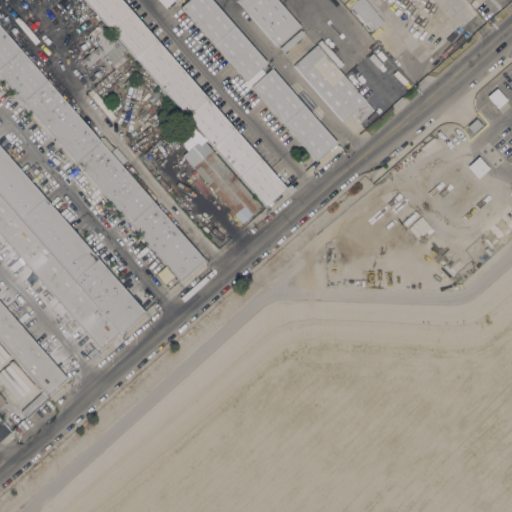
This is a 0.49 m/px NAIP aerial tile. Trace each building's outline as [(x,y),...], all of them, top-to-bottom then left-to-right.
[(264,206),(84,0),(121,0),(285,187),(264,206)] [(156,0),(163,8),(172,0),(156,0)] [(209,0),(265,63),(245,80),(180,6),(187,0),(209,0)] [(235,0),(274,0),(298,26),(276,46),(235,0)] [(383,21),(372,31),(355,12),(356,11),(350,4),(354,0),(365,0),(369,4),(376,13),(383,21)] [(91,37),(102,27),(114,40),(103,50),(91,37)] [(120,165),(119,165),(202,260),(179,280),(0,75),(0,28),(108,152),(120,165)] [(292,65),(315,45),(372,110),(359,122),(351,112),(341,121),(292,65)] [(95,46),(102,54),(87,67),(81,59),(95,46)] [(269,69),(334,143),(315,160),(250,86),(269,69)] [(506,99),(496,108),(485,96),(495,87),(506,99)] [(475,118),(481,125),(472,133),(466,126),(475,118)] [(182,144),(175,136),(184,128),(191,136),(182,144)] [(0,197),(0,146),(144,311),(120,332),(119,331),(118,332),(0,197)] [(115,146),(126,159),(120,165),(108,152),(115,146)] [(260,205),(241,223),(191,166),(211,149),(260,205)] [(488,168),(476,178),(466,166),(477,156),(488,168)] [(99,348),(0,234),(0,197),(118,332),(99,348)] [(491,252),(488,255),(483,249),(486,246),(491,252)] [(42,391),(43,390),(20,363),(19,364),(11,356),(12,355),(0,341),(0,303),(65,378),(46,394),(48,397),(42,391)] [(93,347),(99,353),(92,360),(86,354),(93,347)] [(19,364),(7,374),(0,366),(11,356),(19,364)] [(26,417),(20,410),(42,391),(48,397),(26,417)]
